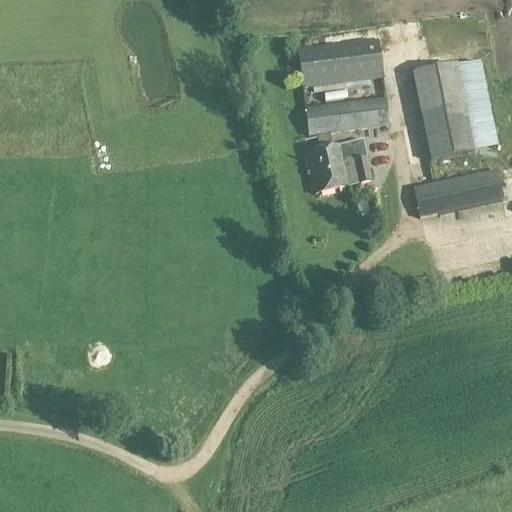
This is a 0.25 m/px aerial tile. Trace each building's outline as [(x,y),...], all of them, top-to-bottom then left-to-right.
[(298,53),(302,91),(383,81),(378,43),(298,53)] [(479,65),(413,78),(430,165),(496,152),(479,65)] [(386,101),(305,112),(309,141),(316,140),(330,138),(390,130),(386,101)] [(316,140),(319,154),(306,157),(316,197),(371,184),(362,144),(333,150),(330,138),(316,140)] [(497,173),(414,191),(421,223),(504,205),(497,173)]
